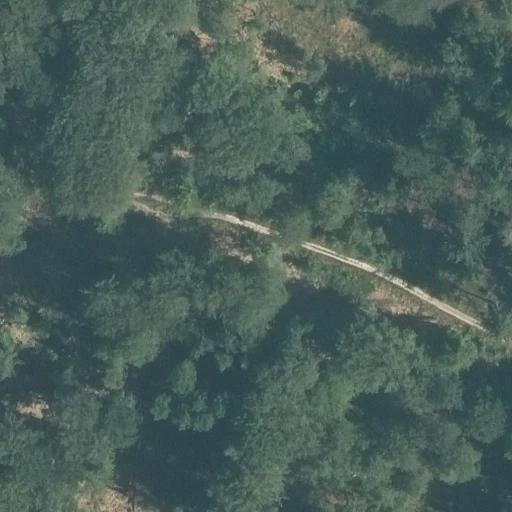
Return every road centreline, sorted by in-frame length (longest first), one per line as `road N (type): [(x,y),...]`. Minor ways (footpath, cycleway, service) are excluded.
road 1 (track): [(511,348),(249,222),(68,178)]
road 2 (track): [(0,405),(68,178)]
road 3 (track): [(68,178),(62,0)]
